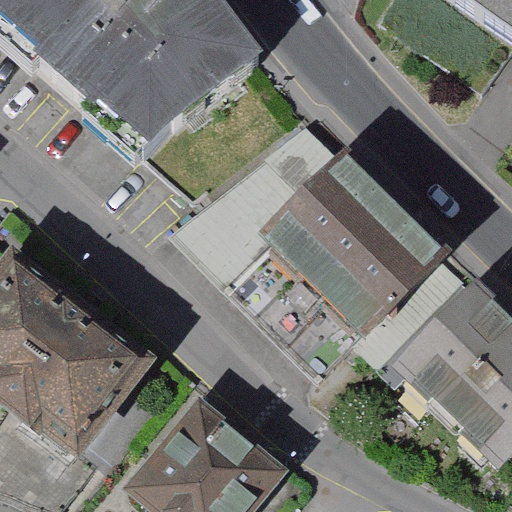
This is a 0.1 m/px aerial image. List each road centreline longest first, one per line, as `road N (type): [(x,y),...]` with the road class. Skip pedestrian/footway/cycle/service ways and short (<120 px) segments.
road 1 (residential): [(0,150),(292,432),(430,511)]
road 2 (tertiary): [(511,249),(410,153),(284,0)]
